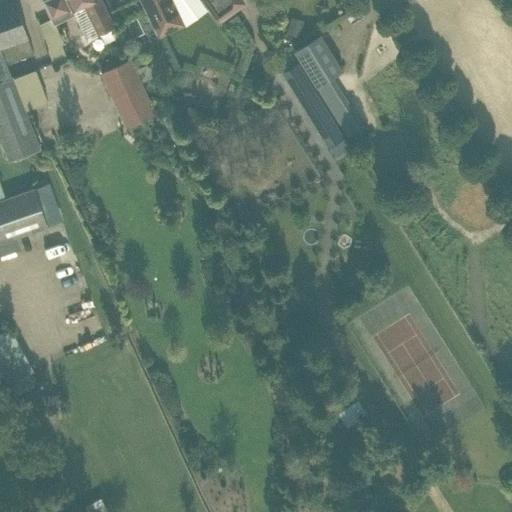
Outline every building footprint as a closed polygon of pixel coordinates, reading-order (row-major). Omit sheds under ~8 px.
[(45,0),(43,1),(52,19),(54,24),(74,14),(86,40),(114,26),(100,0),(45,0)] [(142,0),(157,31),(177,22),(171,10),(173,9),(170,3),(168,4),(166,0),(207,0),(221,19),(245,2),(243,0),(142,0)] [(6,63),(33,53),(15,1),(0,6),(0,141),(8,161),(40,149),(25,110),(26,109),(12,78),(11,78),(6,63)] [(333,77),(342,70),(320,34),(292,51),(346,136),(363,126),(333,77)] [(99,72),(124,127),(155,113),(130,58),(99,72)] [(296,62),(281,71),(327,146),(343,137),(296,62)] [(181,122),(198,128),(204,111),(187,105),(181,122)] [(0,242),(47,226),(34,187),(5,197),(0,184),(0,242)] [(17,328),(0,335),(0,353),(11,379),(36,368),(17,328)] [(26,413),(43,413),(43,394),(26,394),(26,413)]
